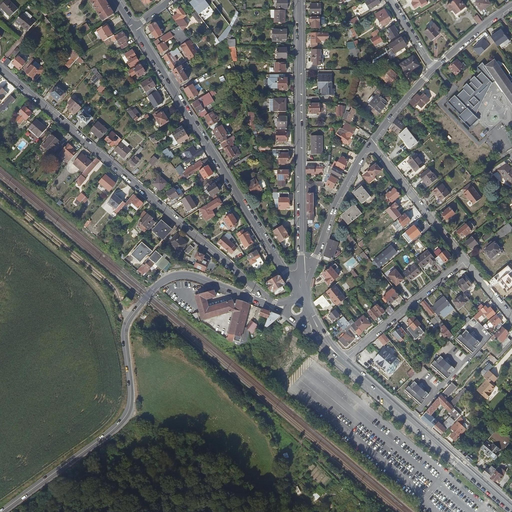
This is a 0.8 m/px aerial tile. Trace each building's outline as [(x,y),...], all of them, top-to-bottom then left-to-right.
[(1,0),(0,1),(0,5),(6,11),(11,16),(19,9),(10,0),(1,0)] [(115,15),(105,0),(90,0),(104,22),(115,15)] [(193,0),(190,3),(199,15),(210,7),(206,1),(205,0),(193,0)] [(242,10),(246,2),(244,0),(238,12),(239,14),(242,10)] [(277,0),(278,2),(278,9),(288,9),(287,0),(277,0)] [(371,0),(369,1),(370,2),(373,8),(374,8),(376,7),(377,6),(380,4),(377,0),(371,0)] [(449,4),(446,6),(455,18),(467,10),(460,0),(452,0),(448,3),(449,4)] [(488,0),(478,0),(475,2),(481,10),(491,4),(488,0)] [(373,8),(370,2),(365,4),(369,11),(373,8)] [(311,5),(311,15),(321,15),(321,5),(311,5)] [(48,15),(41,7),(39,9),(45,16),(46,16),(48,15)] [(176,16),(173,18),(174,19),(179,27),(183,31),(188,26),(183,19),(187,16),(181,8),(177,11),(179,14),(180,15),(177,17),(176,16)] [(285,11),(275,11),(276,23),(285,23),(285,11)] [(232,28),(239,14),(238,12),(231,26),(232,28)] [(30,19),(24,13),(20,17),(15,22),(20,26),(21,25),(28,31),(36,22),(33,18),(31,19),(30,19)] [(472,15),(479,23),(482,21),(475,13),(472,15)] [(386,25),(388,24),(391,22),(387,15),(378,20),(378,19),(375,21),(376,23),(379,21),(381,24),(380,25),(381,28),(385,26),(385,27),(387,26),(386,25)] [(45,16),(43,18),(51,27),(54,25),(46,16),(45,16)] [(310,18),(311,22),(312,22),(312,24),(312,29),(321,29),(321,24),(320,24),(319,18),(310,18)] [(351,22),(353,26),(360,21),(358,18),(351,22)] [(150,30),(153,33),(160,28),(156,22),(150,27),(151,29),(150,30)] [(424,32),(431,40),(439,34),(437,31),(439,29),(434,23),(424,32)] [(90,29),(87,24),(82,27),(85,32),(90,29)] [(98,30),(105,41),(114,36),(107,24),(98,30)] [(229,35),(232,28),(231,26),(226,34),(218,39),(220,43),(227,38),(229,35)] [(182,31),(179,27),(162,38),(156,42),(163,53),(169,49),(165,43),(174,37),(173,36),(175,35),(181,46),(188,42),(181,32),(182,31)] [(394,27),(387,31),(389,35),(388,36),(391,41),(398,36),(396,32),(397,31),(394,27)] [(164,35),(160,28),(153,33),(155,36),(157,39),(164,35)] [(501,30),(491,38),(494,42),(498,47),(499,46),(503,43),(505,46),(510,42),(501,30)] [(58,31),(56,33),(64,42),(67,41),(58,31)] [(287,31),(275,31),(275,42),(282,42),(282,40),(287,40),(287,31)] [(123,32),(115,37),(123,48),(128,45),(126,42),(128,40),(123,32)] [(212,32),(209,35),(215,45),(220,43),(218,39),(212,32)] [(311,33),(312,43),(318,43),(320,43),(320,41),(323,41),(323,33),(311,33)] [(232,36),(229,35),(227,38),(230,48),(237,48),(237,40),(230,40),(232,36)] [(383,42),(379,35),(373,38),(371,40),(375,47),(383,42)] [(401,37),(389,45),(396,58),(406,52),(404,49),(407,47),(401,37)] [(76,50),(75,51),(78,54),(80,52),(76,48),(75,44),(76,43),(74,40),(70,43),(71,45),(76,50)] [(193,45),(194,45),(190,40),(188,42),(181,46),(178,48),(179,50),(180,52),(184,49),(186,53),(185,53),(188,58),(189,57),(190,59),(198,54),(193,45)] [(480,56),(490,47),(483,40),(474,49),(480,56)] [(69,43),(63,49),(65,52),(66,51),(67,52),(72,47),(69,43)] [(72,47),(67,52),(68,54),(73,59),(75,56),(77,58),(79,56),(78,54),(75,51),(72,47)] [(275,48),(274,48),(274,55),(276,55),(276,59),(288,58),(287,49),(277,49),(277,47),(275,48)] [(133,65),(139,61),(137,58),(138,57),(136,53),(136,52),(135,51),(134,51),(133,50),(124,55),(129,62),(128,63),(131,67),(133,65)] [(177,53),(175,50),(171,53),(165,57),(173,70),(178,67),(177,66),(178,65),(176,62),(175,63),(173,60),(174,59),(173,57),(174,57),(173,55),(177,53)] [(321,50),(312,50),(312,61),(314,61),(314,62),(314,65),(321,65),(321,62),(321,50)] [(73,59),(68,54),(67,56),(71,61),(67,65),(70,68),(77,61),(80,57),(79,56),(77,58),(75,56),(73,59)] [(20,56),(13,63),(21,70),(27,63),(20,56)] [(401,65),(406,74),(411,70),(412,71),(419,66),(414,57),(401,65)] [(33,58),(23,69),(36,80),(46,70),(42,66),(38,70),(33,65),(36,62),(33,58)] [(449,67),(456,74),(463,67),(461,64),(457,60),(449,67)] [(147,73),(139,61),(133,65),(140,77),(147,73)] [(494,83),(495,84),(506,99),(511,106),(511,82),(507,76),(508,75),(507,73),(502,66),(498,69),(493,62),(485,67),(484,68),(494,83)] [(187,63),(174,72),(182,84),(189,80),(183,71),(185,70),(184,68),(188,66),(187,63)] [(494,83),(484,68),(485,67),(483,63),(477,68),(481,73),(490,82),(492,84),(494,83)] [(276,64),(276,72),(287,72),(287,64),(276,64)] [(101,76),(94,69),(92,70),(96,76),(98,78),(101,76)] [(391,86),(394,83),(392,82),(397,76),(391,70),(385,76),(388,79),(385,82),(391,86)] [(487,85),(490,82),(481,73),(476,79),(475,77),(471,81),(472,83),(469,86),(467,84),(463,88),(465,90),(457,97),(468,108),(471,111),(479,102),(475,97),(478,94),(480,95),(489,87),(487,85)] [(279,75),(270,75),(270,79),(275,79),(275,86),(279,86),(279,89),(282,89),(282,91),(287,91),(287,79),(279,79),(279,75)] [(317,75),(317,86),(321,86),(321,90),(321,96),(335,96),(334,90),(333,90),(333,85),(333,75),(317,75)] [(142,84),(149,95),(159,89),(152,78),(142,84)] [(492,84),(490,82),(487,85),(489,87),(480,95),(478,94),(475,97),(479,102),(471,111),(475,117),(492,84)] [(191,84),(184,88),(191,99),(199,94),(194,85),(193,86),(191,84)] [(55,85),(50,92),(59,100),(62,97),(63,98),(66,94),(64,92),(64,93),(55,85)] [(200,100),(194,104),(203,118),(209,114),(205,108),(215,102),(212,97),(217,94),(215,90),(200,100)] [(375,109),(372,112),(377,117),(388,104),(386,103),(389,100),(377,90),(374,93),(377,96),(370,105),(375,109)] [(150,96),(149,96),(156,108),(163,103),(161,99),(159,96),(161,95),(158,91),(150,96)] [(424,94),(421,97),(423,100),(418,105),(422,109),(430,100),(424,94)] [(410,103),(415,108),(418,105),(423,100),(421,97),(418,95),(410,103)] [(460,115),(468,108),(457,97),(455,95),(448,102),(460,115)] [(12,96),(0,109),(0,111),(2,113),(5,111),(6,112),(8,108),(8,107),(12,103),(13,104),(15,101),(14,100),(15,99),(12,96)] [(71,106),(69,108),(76,114),(82,107),(72,99),(69,103),(71,106)] [(274,99),(275,113),(287,113),(287,99),(283,99),(278,99),(274,99)] [(310,114),(313,114),(317,114),(320,114),(320,111),(321,111),(321,108),(320,108),(320,105),(310,105),(310,114)] [(19,113),(19,114),(21,115),(17,120),(21,124),(25,119),(27,120),(33,114),(25,107),(25,106),(19,113)] [(471,111),(468,108),(460,115),(459,116),(471,128),(479,120),(475,117),(471,111)] [(139,119),(133,111),(131,109),(128,111),(136,121),(139,119)] [(135,109),(133,111),(139,119),(141,117),(135,109)] [(356,111),(352,109),(347,118),(346,118),(345,120),(350,122),(356,111)] [(84,110),(78,116),(87,124),(93,118),(84,110)] [(161,110),(154,114),(158,121),(155,123),(158,127),(168,121),(163,112),(161,110)] [(210,127),(213,130),(220,126),(218,123),(219,122),(213,113),(206,117),(209,122),(208,123),(211,126),(210,127)] [(286,122),(288,122),(287,117),(286,117),(286,114),(278,114),(278,125),(280,125),(280,128),(288,128),(288,125),(286,125),(286,122)] [(259,130),(256,119),(251,120),(252,125),(253,130),(259,130)] [(398,120),(391,129),(398,134),(405,126),(398,120)] [(35,133),(40,138),(48,129),(44,126),(43,126),(36,121),(30,128),(35,133)] [(92,132),(101,140),(108,131),(99,123),(92,132)] [(229,136),(223,126),(214,131),(220,141),(220,140),(222,144),(228,140),(227,137),(229,136)] [(350,126),(347,131),(353,135),(356,129),(350,126)] [(182,127),(173,133),(176,139),(186,133),(182,127)] [(403,131),(399,135),(410,150),(418,143),(407,128),(403,131)] [(347,131),(341,129),(337,134),(344,138),(342,142),(346,145),(346,144),(347,145),(349,144),(352,141),(352,139),(355,135),(353,135),(347,131)] [(113,132),(107,140),(110,143),(109,143),(113,146),(115,144),(117,146),(122,139),(113,132)] [(280,141),(283,141),(288,141),(288,140),(289,140),(289,137),(288,137),(288,132),(278,132),(277,141),(280,141)] [(160,139),(156,133),(149,138),(154,143),(160,139)] [(175,139),(176,139),(173,133),(168,137),(171,142),(175,139)] [(176,139),(175,139),(177,142),(178,141),(179,144),(189,138),(186,133),(176,139)] [(42,146),(46,150),(47,149),(53,154),(57,150),(56,148),(57,147),(60,143),(52,135),(42,146)] [(312,154),(320,154),(320,151),(323,151),(323,136),(312,136),(312,154)] [(222,144),(225,150),(230,147),(231,149),(235,147),(234,145),(235,144),(231,138),(228,140),(222,144)] [(122,142),(115,150),(125,158),(132,150),(122,142)] [(69,144),(62,152),(72,160),(78,153),(73,148),(69,144)] [(193,146),(183,152),(188,162),(203,152),(201,148),(196,151),(193,146)] [(241,156),(236,147),(235,147),(231,149),(230,147),(225,150),(231,159),(234,157),(236,159),(241,156)] [(168,149),(162,152),(169,161),(174,158),(171,152),(170,152),(168,149)] [(289,163),(289,149),(276,150),(273,150),(274,154),(275,156),(280,156),(280,163),(283,163),(286,163),(289,163)] [(84,173),(93,163),(83,154),(74,164),(84,173)] [(141,161),(137,157),(134,155),(129,162),(132,164),(135,167),(141,161)] [(409,164),(412,168),(413,167),(418,173),(426,167),(417,156),(409,164)] [(150,163),(153,166),(158,160),(155,157),(150,163)] [(336,162),(333,168),(342,173),(349,162),(344,159),(345,158),(344,157),(343,159),(341,158),(339,163),(336,162)] [(243,166),(241,161),(233,166),(236,170),(243,166)] [(490,171),(492,173),(506,164),(504,162),(490,171)] [(85,178),(96,166),(93,163),(84,173),(76,182),(81,186),(87,179),(85,178)] [(186,174),(188,179),(194,175),(193,174),(205,167),(203,163),(199,166),(198,164),(197,163),(194,166),(194,167),(190,170),(191,171),(186,174)] [(511,170),(506,164),(492,173),(493,174),(497,171),(510,185),(511,183),(511,170)] [(363,177),(369,184),(375,180),(374,178),(375,177),(382,171),(379,167),(377,165),(376,166),(368,172),(369,173),(363,177)] [(201,171),(206,179),(214,174),(208,166),(201,171)] [(307,167),(307,173),(308,173),(317,174),(317,175),(325,175),(325,167),(307,167)] [(330,167),(329,169),(333,170),(331,173),(341,177),(343,174),(342,173),(333,168),(330,167)] [(289,171),(279,171),(279,186),(286,186),(286,179),(289,179),(289,171)] [(430,171),(421,179),(429,188),(438,180),(430,171)] [(107,176),(101,183),(110,191),(116,184),(107,176)] [(324,185),(323,190),(331,193),(338,180),(332,176),(329,182),(327,181),(325,180),(325,182),(324,185)] [(159,177),(152,184),(161,191),(167,184),(159,177)] [(202,179),(199,181),(203,187),(208,184),(206,181),(204,182),(202,179)] [(248,184),(253,192),(254,192),(255,194),(262,190),(256,179),(248,184)] [(208,189),(213,197),(220,192),(216,184),(208,189)] [(470,184),(463,190),(465,193),(464,194),(467,198),(468,198),(471,201),(474,205),(482,198),(470,184)] [(174,188),(175,189),(179,195),(175,198),(177,200),(184,195),(178,185),(174,188)] [(307,194),(314,194),(316,194),(316,185),(307,185),(307,194)] [(442,185),(433,192),(436,196),(437,195),(442,201),(450,194),(442,185)] [(363,187),(354,194),(363,204),(371,197),(363,187)] [(179,195),(175,189),(168,193),(172,200),(175,198),(179,195)] [(401,196),(395,189),(387,196),(393,203),(401,196)] [(279,197),(280,209),(286,210),(287,207),(290,207),(290,199),(289,198),(289,193),(277,193),(271,193),(273,197),(279,197)] [(83,201),(87,198),(84,195),(78,202),(81,204),(83,201)] [(116,195),(109,203),(111,205),(117,210),(116,211),(118,214),(122,209),(123,208),(124,207),(125,206),(127,204),(116,195)] [(125,206),(127,207),(128,208),(131,205),(132,206),(133,204),(138,209),(137,210),(138,211),(144,204),(134,195),(127,204),(125,206)] [(207,207),(206,206),(201,209),(205,215),(204,216),(207,221),(215,215),(212,211),(223,204),(219,199),(207,207)] [(391,210),(397,218),(404,212),(403,210),(404,209),(400,203),(391,210)] [(492,203),(491,205),(499,215),(501,213),(494,205),(492,203)] [(343,216),(350,225),(363,214),(358,209),(359,209),(357,205),(343,216)] [(450,208),(443,214),(448,220),(455,214),(450,208)] [(148,229),(150,231),(156,224),(152,221),(151,219),(152,218),(145,212),(141,217),(144,220),(141,223),(142,224),(140,227),(145,232),(148,229)] [(499,215),(498,216),(503,222),(506,220),(501,213),(499,215)] [(225,218),(225,220),(231,228),(239,224),(232,214),(225,218)] [(406,215),(394,225),(398,230),(406,224),(407,225),(411,221),(406,215)] [(154,231),(164,240),(173,230),(162,221),(154,231)] [(465,223),(456,230),(462,237),(465,234),(466,236),(471,231),(471,230),(475,227),(470,221),(466,225),(465,223)] [(505,226),(495,234),(500,240),(511,229),(511,228),(508,223),(505,226)] [(281,227),(274,231),(281,243),(290,237),(288,234),(289,234),(286,229),(285,229),(283,226),(281,227)] [(405,234),(411,242),(421,234),(416,228),(415,227),(405,234)] [(252,239),(250,236),(248,232),(246,233),(244,230),(238,234),(246,248),(254,244),(252,239)] [(484,243),(494,235),(491,231),(481,239),(484,243)] [(352,238),(349,234),(348,236),(350,238),(348,240),(351,242),(353,246),(357,243),(352,238)] [(476,234),(465,242),(471,249),(475,245),(476,246),(478,244),(475,241),(479,238),(476,234)] [(177,235),(169,244),(180,254),(188,244),(177,235)] [(225,237),(219,243),(232,255),(237,249),(234,247),(236,246),(225,237)] [(338,243),(330,240),(324,256),(333,259),(334,256),(335,256),(335,255),(334,254),(338,243)] [(485,251),(491,259),(501,250),(495,243),(494,244),(492,242),(487,246),(488,248),(485,251)] [(133,255),(141,262),(147,256),(150,255),(153,253),(142,244),(133,255)] [(188,255),(193,248),(189,245),(185,252),(188,255)] [(374,261),(381,269),(395,258),(394,256),(400,251),(394,245),(374,261)] [(263,247),(248,256),(251,259),(250,260),(255,268),(252,270),(253,273),(266,266),(258,252),(261,251),(261,252),(265,250),(263,247)] [(436,260),(429,251),(416,261),(422,269),(430,263),(432,266),(437,262),(436,260)] [(436,260),(437,262),(441,266),(452,258),(450,255),(448,253),(446,251),(436,260)] [(199,259),(195,266),(205,271),(209,264),(206,262),(207,259),(204,258),(204,256),(198,252),(196,258),(199,259)] [(170,263),(158,253),(157,254),(161,258),(159,261),(161,263),(158,266),(160,268),(163,270),(170,263)] [(155,264),(151,260),(148,264),(147,263),(145,265),(144,265),(139,270),(141,272),(142,272),(144,274),(146,272),(147,273),(151,268),(155,264)] [(155,264),(151,268),(156,273),(160,268),(158,266),(156,264),(155,264)] [(327,279),(327,280),(330,284),(330,285),(340,277),(335,271),(339,267),(337,264),(324,275),(327,279)] [(415,265),(404,274),(410,282),(418,275),(419,276),(421,273),(415,265)] [(511,287),(511,270),(508,265),(488,281),(493,286),(498,282),(506,292),(511,287)] [(354,270),(352,272),(359,279),(360,278),(354,270)] [(389,276),(397,286),(405,280),(396,270),(389,276)] [(286,283),(281,276),(278,275),(279,274),(276,275),(277,277),(268,282),(266,282),(266,285),(268,285),(272,291),(275,292),(276,291),(278,294),(285,290),(283,287),(285,285),(285,284),(286,283)] [(457,284),(464,293),(473,286),(465,276),(460,280),(461,281),(457,284)] [(337,304),(345,297),(335,286),(327,292),(337,304)] [(395,290),(394,289),(384,297),(385,298),(384,299),(387,303),(388,302),(390,305),(400,297),(395,290)] [(214,291),(195,296),(197,302),(205,300),(216,297),(214,291)] [(460,309),(470,301),(465,294),(455,302),(460,309)] [(127,297),(122,302),(127,307),(132,301),(127,297)] [(340,304),(346,299),(345,297),(337,304),(338,306),(340,304)] [(435,307),(432,309),(437,315),(438,316),(441,314),(440,312),(443,310),(450,304),(444,297),(439,301),(434,305),(435,307)] [(205,300),(197,302),(201,314),(211,317),(208,308),(205,300)] [(208,308),(211,317),(235,310),(233,302),(232,301),(208,308)] [(243,302),(238,301),(230,329),(236,332),(243,302)] [(436,317),(437,315),(432,309),(425,301),(421,304),(432,316),(434,314),(436,317)] [(242,337),(250,305),(243,302),(236,332),(242,337)] [(450,304),(443,310),(446,313),(452,307),(450,304)] [(377,306),(374,309),(380,316),(381,318),(384,321),(387,319),(383,314),(385,312),(381,307),(379,308),(377,306)] [(336,307),(334,310),(335,312),(330,316),(334,322),(340,316),(339,314),(341,313),(338,309),(336,307)] [(391,315),(395,312),(390,307),(386,310),(391,315)] [(479,312),(477,314),(481,318),(484,316),(482,314),(484,313),(489,320),(496,314),(491,308),(488,310),(485,307),(483,309),(479,312)] [(281,316),(262,309),(260,315),(268,318),(265,326),(268,328),(274,322),(281,316)] [(375,320),(380,316),(374,309),(369,313),(375,320)] [(357,325),(362,332),(371,325),(364,316),(355,323),(357,325)] [(344,317),(341,320),(345,325),(339,329),(342,332),(351,325),(344,317)] [(407,322),(408,324),(411,327),(413,325),(415,328),(419,323),(414,317),(407,322)] [(246,330),(249,331),(252,327),(253,328),(255,324),(251,322),(246,330)] [(252,327),(249,331),(253,334),(258,326),(255,324),(253,328),(252,327)] [(354,325),(352,326),(359,335),(362,332),(357,325),(356,326),(354,325)] [(447,334),(450,338),(451,337),(452,338),(454,337),(445,325),(442,328),(444,332),(443,333),(445,335),(447,334)] [(407,334),(402,327),(399,330),(393,334),(401,343),(404,340),(403,338),(407,334)] [(503,328),(496,336),(503,343),(507,338),(506,336),(509,333),(503,328)] [(467,330),(459,339),(473,352),(482,343),(473,335),(474,335),(467,330)] [(354,337),(349,332),(340,340),(346,346),(348,346),(354,340),(352,338),(354,337)] [(390,341),(384,334),(380,337),(386,345),(390,341)] [(441,349),(438,352),(441,355),(444,351),(447,354),(456,346),(450,340),(446,344),(441,349)] [(389,360),(381,353),(375,359),(377,360),(376,362),(379,365),(378,366),(381,368),(382,367),(389,360)] [(433,365),(448,378),(456,369),(448,361),(442,356),(433,365)] [(420,365),(422,367),(424,366),(429,361),(427,358),(420,365)] [(413,376),(412,377),(415,380),(418,377),(421,380),(430,371),(424,366),(422,367),(420,370),(417,373),(413,376)] [(490,371),(484,377),(487,380),(478,391),(486,398),(487,398),(488,399),(492,394),(491,393),(496,388),(493,385),(491,383),(497,377),(490,371)] [(407,390),(421,404),(430,395),(416,381),(407,390)] [(460,414),(454,409),(451,405),(448,402),(446,400),(457,388),(452,383),(421,419),(441,436),(445,431),(454,422),(453,421),(450,418),(442,426),(441,425),(438,422),(436,425),(433,422),(436,420),(430,415),(440,403),(456,418),(457,419),(461,415),(460,414)] [(468,394),(465,391),(451,405),(454,409),(458,405),(468,394)] [(463,411),(458,405),(454,409),(460,414),(463,411)] [(465,422),(461,418),(451,429),(454,432),(450,436),(455,441),(466,430),(461,425),(465,422)] [(497,431),(490,440),(496,445),(495,446),(500,450),(498,453),(499,454),(511,440),(505,436),(503,436),(497,431)] [(496,445),(490,440),(488,442),(483,449),(487,453),(490,455),(495,459),(499,454),(498,453),(500,450),(495,446),(496,445)] [(469,454),(473,450),(468,446),(465,450),(462,448),(459,451),(466,458),(469,454)] [(475,459),(469,454),(466,458),(471,462),(475,459)] [(487,470),(484,474),(490,479),(496,470),(493,467),(489,471),(487,470)] [(498,479),(500,481),(503,476),(502,475),(505,472),(502,469),(499,473),(496,471),(491,478),(496,482),(497,481),(498,479)]
